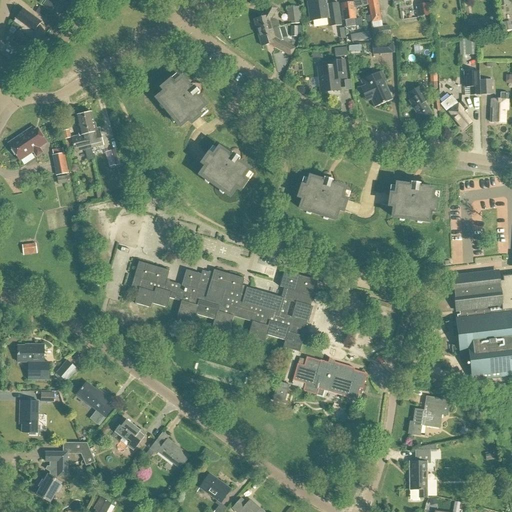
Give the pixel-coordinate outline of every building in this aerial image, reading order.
[(43,5),(51,11),(55,6),(46,0),(43,5)] [(327,5),(326,0),(308,0),(309,2),(307,2),(310,22),(328,19),(329,27),(341,25),(338,4),(327,5)] [(367,0),(372,22),(381,20),(377,0),(367,0)] [(343,21),(345,21),(346,28),(355,27),(355,20),(353,3),(340,5),(343,21)] [(427,3),(415,5),(417,18),(429,16),(427,3)] [(254,21),(258,34),(272,30),(279,28),(277,22),(271,19),(277,9),(269,5),(262,19),(254,21)] [(48,14),(40,8),(36,13),(44,19),(48,14)] [(298,8),(286,9),(288,23),(291,23),(291,25),(300,24),(298,8)] [(22,29),(32,35),(41,23),(22,10),(13,23),(19,27),(22,29)] [(389,27),(373,29),(375,41),(391,39),(389,27)] [(279,28),(272,30),(258,34),(261,47),(269,45),(283,52),(291,57),(295,49),(287,45),(281,42),(282,40),(279,28)] [(22,29),(13,41),(20,46),(19,47),(24,51),(25,49),(32,54),(41,42),(32,35),(22,29)] [(459,54),(478,54),(478,38),(459,39),(459,54)] [(395,43),(372,45),(373,55),(395,54),(395,43)] [(328,63),(329,67),(318,68),(321,93),(340,91),(338,80),(346,79),(344,62),(328,63)] [(374,108),(392,100),(384,82),(385,82),(381,72),(361,81),(364,88),(362,88),(368,102),(371,100),(375,108),(374,108)] [(479,73),(464,73),(464,89),(470,89),(470,96),(479,96),(479,73)] [(162,89),(165,92),(156,99),(180,128),(188,121),(191,124),(200,117),(197,113),(205,106),(197,96),(200,94),(193,86),(191,88),(182,78),(174,85),(171,81),(162,89)] [(491,81),(480,81),(480,96),(491,96),(491,81)] [(430,100),(421,86),(407,95),(411,100),(409,101),(421,121),(431,115),(424,103),(430,100)] [(500,94),(500,101),(491,100),(490,123),(505,124),(505,110),(507,110),(508,94),(500,94)] [(458,105),(451,96),(440,105),(446,112),(450,109),(451,110),(448,112),(463,130),(472,122),(464,112),(467,109),(461,102),(458,105)] [(92,112),(84,114),(86,124),(89,134),(92,148),(104,146),(100,132),(98,132),(96,124),(94,122),(92,112)] [(86,124),(84,114),(76,116),(79,126),(78,128),(79,136),(77,137),(71,138),(75,152),(80,151),(84,150),(92,148),(89,134),(86,124)] [(43,154),(39,148),(46,143),(43,138),(37,129),(34,132),(32,129),(8,145),(20,162),(33,153),(36,158),(43,154)] [(62,132),(63,140),(71,138),(70,130),(62,132)] [(209,155),(202,164),(206,167),(200,176),(229,197),(236,188),(240,191),(246,181),(243,179),(249,170),(238,162),(240,159),(232,154),(230,156),(219,149),(213,157),(209,155)] [(53,156),(52,156),(56,176),(69,174),(65,154),(63,154),(53,156)] [(108,174),(104,174),(107,187),(118,185),(114,165),(107,167),(108,174)] [(69,176),(57,178),(58,186),(71,183),(69,176)] [(310,178),(307,188),(302,187),(298,198),(303,199),(300,210),(335,221),(338,211),(342,212),(346,201),(341,199),(345,189),(332,185),(333,182),(324,179),(323,182),(310,178)] [(391,195),(389,207),(394,207),(393,218),(429,223),(430,212),(435,213),(437,201),(432,201),(433,190),(420,188),(420,185),(411,183),(410,187),(397,185),(395,196),(391,195)] [(22,246),(23,256),(37,254),(36,244),(22,246)] [(283,348),(299,352),(304,337),(303,337),(307,322),(308,323),(312,307),(310,306),(317,281),(284,272),(280,288),(284,289),(281,298),(277,297),(261,292),(260,292),(246,288),(246,289),(242,288),(245,279),(214,271),(213,275),(209,274),(209,273),(203,271),(202,275),(186,270),(182,285),(166,281),(169,271),(138,262),(131,288),(138,290),(134,303),(150,308),(151,304),(166,308),(169,298),(181,302),(177,317),(194,321),(195,315),(214,320),(212,327),(229,332),(233,317),(252,322),(247,337),(264,342),(266,336),(285,341),(283,348)] [(498,276),(452,282),(455,302),(456,307),(459,307),(459,312),(460,316),(457,316),(457,319),(457,321),(458,327),(462,355),(463,364),(472,362),(474,381),(509,377),(511,376),(511,275),(502,277),(503,281),(499,282),(498,276)] [(360,301),(390,310),(392,306),(361,297),(360,301)] [(44,345),(34,345),(33,347),(18,347),(18,363),(29,363),(29,381),(49,380),(49,363),(44,363),(44,345)] [(362,390),(367,375),(367,374),(354,370),(354,368),(334,363),(333,364),(320,361),(307,358),(306,361),(304,367),(298,365),(292,383),(293,383),(293,381),(305,385),(303,392),(322,397),(324,391),(356,400),(360,389),(362,390)] [(65,381),(77,369),(67,360),(55,372),(65,381)] [(278,382),(273,401),(278,402),(284,404),(286,398),(289,386),(283,384),(278,382)] [(98,425),(104,417),(106,419),(115,407),(108,402),(111,399),(102,392),(101,394),(88,383),(77,395),(97,412),(91,419),(98,425)] [(41,394),(41,402),(54,403),(54,394),(41,394)] [(439,428),(441,415),(447,416),(449,400),(426,397),(425,405),(427,405),(426,411),(415,410),(411,434),(420,436),(422,425),(439,428)] [(38,402),(20,402),(20,420),(22,420),(22,433),(37,434),(38,402)] [(125,419),(114,433),(122,439),(130,445),(128,448),(133,452),(147,434),(141,429),(140,431),(125,419)] [(164,444),(158,439),(150,449),(157,454),(158,453),(180,469),(189,457),(167,440),(164,444)] [(86,446),(70,445),(70,453),(83,453),(87,464),(93,462),(86,446)] [(149,460),(154,454),(149,450),(145,456),(149,460)] [(429,463),(429,451),(416,451),(416,463),(410,463),(410,490),(419,490),(419,498),(428,498),(427,490),(427,463),(429,463)] [(485,453),(487,462),(494,460),(493,452),(485,453)] [(68,477),(68,453),(46,453),(46,462),(50,462),(50,467),(47,467),(47,470),(49,475),(48,477),(47,476),(36,495),(50,503),(61,484),(56,481),(59,477),(68,477)] [(230,490),(209,474),(200,488),(221,504),(230,490)] [(490,490),(506,486),(504,475),(487,479),(490,490)] [(125,497),(122,504),(131,508),(129,511),(136,511),(140,504),(125,497)] [(94,510),(96,511),(94,511),(107,511),(112,505),(101,498),(94,510)] [(262,511),(250,501),(247,504),(241,499),(233,509),(235,511),(262,511)] [(459,510),(465,511),(467,505),(461,503),(459,510)]
